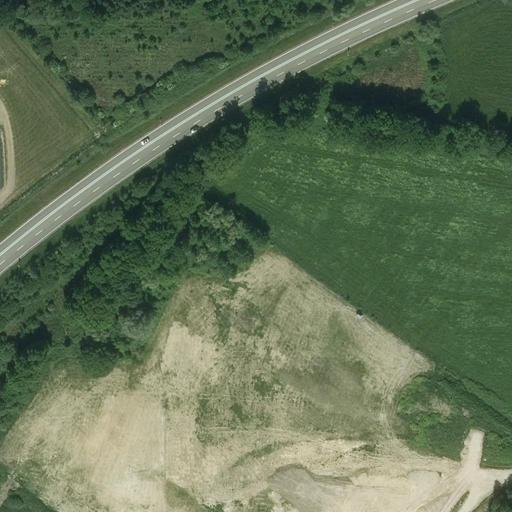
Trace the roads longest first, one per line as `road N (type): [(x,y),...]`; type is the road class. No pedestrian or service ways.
road 1 (trunk): [(0,269),(222,107),(439,0)]
road 2 (trunk): [(405,0),(207,103),(0,255)]
